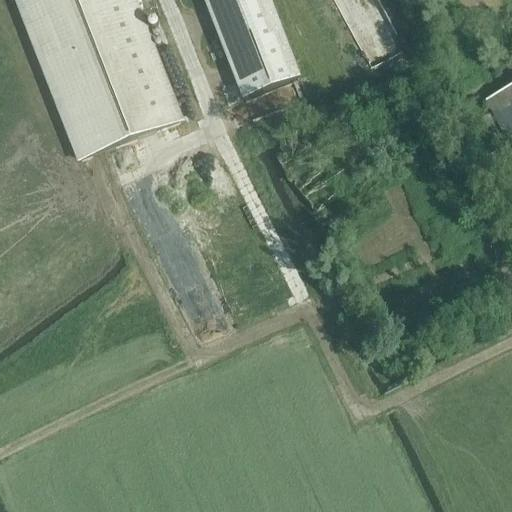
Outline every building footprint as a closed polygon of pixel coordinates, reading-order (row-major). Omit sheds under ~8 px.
[(187,124),(138,0),(15,0),(80,166),(187,124)] [(269,0),(204,0),(244,101),(300,79),(269,0)] [(510,152),(511,150),(511,92),(486,105),(510,152)] [(480,126),(493,119),(489,112),(477,119),(480,126)] [(511,164),(499,171),(510,191),(511,189),(511,164)]
